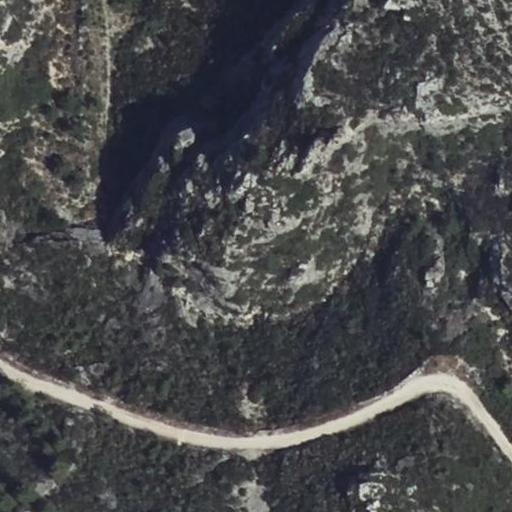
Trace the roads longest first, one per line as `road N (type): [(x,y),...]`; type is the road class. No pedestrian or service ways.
road 1 (track): [(0,367),(119,418),(268,445),(340,428),(431,383),(472,397),(511,452)]
road 2 (track): [(108,229),(103,0)]
